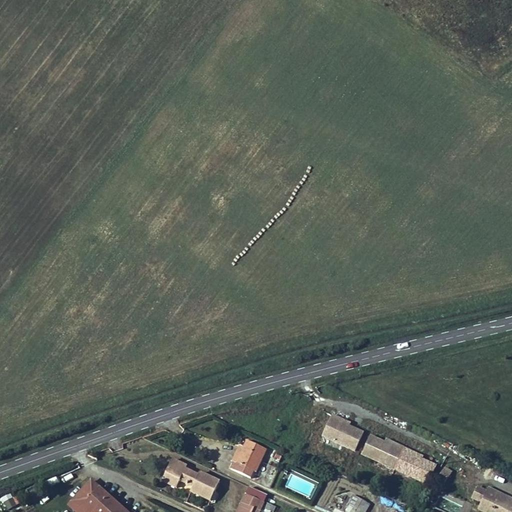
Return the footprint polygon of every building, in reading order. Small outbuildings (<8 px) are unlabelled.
[(335,406),(325,401),(318,415),(323,418),(320,425),(336,432),(348,438),(357,420),(342,413),(334,409),(335,406)] [(323,418),(318,415),(312,428),(333,438),(336,432),(320,425),(323,418)] [(377,430),(363,423),(355,441),(367,447),(387,457),(408,466),(420,472),(429,454),(415,447),(407,444),(408,441),(397,436),(387,431),(385,434),(377,430)] [(227,447),(223,454),(234,460),(251,468),(255,460),(246,456),(251,454),(260,436),(240,426),(236,434),(229,448),(227,447)] [(165,445),(163,448),(178,456),(180,451),(165,445)] [(387,457),(367,447),(364,453),(385,462),(387,457)] [(178,456),(163,448),(155,467),(169,474),(172,467),(186,473),(184,477),(202,486),(212,468),(192,459),(190,462),(181,457),(178,456)] [(387,457),(385,462),(405,472),(408,466),(387,457)] [(433,462),(428,469),(435,474),(440,467),(433,462)] [(445,467),(440,476),(447,480),(452,472),(445,467)] [(76,490),(88,500),(91,497),(109,511),(120,511),(131,499),(93,469),(76,490)] [(238,481),(228,501),(246,510),(256,489),(238,481)] [(178,484),(177,490),(189,493),(191,487),(178,484)] [(480,490),(471,486),(466,497),(475,501),(472,508),(480,511),(511,511),(511,503),(507,501),(508,499),(482,486),(480,490)] [(0,497),(0,500),(3,511),(15,508),(11,494),(0,497)] [(351,495),(344,510),(347,511),(367,511),(371,504),(351,495)]
